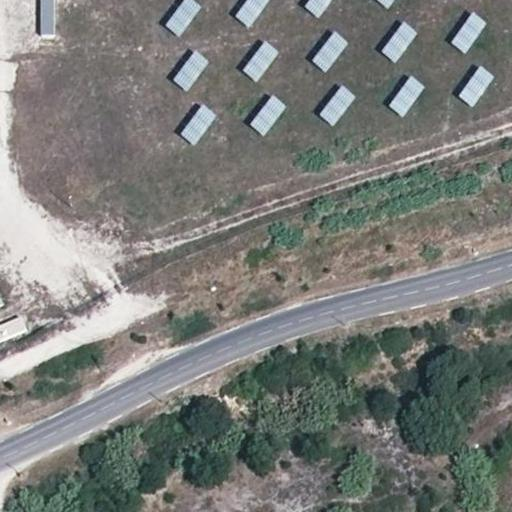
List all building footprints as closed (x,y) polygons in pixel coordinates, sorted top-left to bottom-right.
[(55,38),(54,0),(42,0),(42,38),(55,38)] [(184,40),(200,6),(187,0),(181,0),(167,32),(184,40)] [(246,0),(236,23),(254,31),(267,0),(246,0)] [(323,22),(333,0),(311,0),(305,14),(323,22)] [(395,13),(398,0),(377,0),(375,7),(395,13)] [(472,57),(484,21),(465,15),(453,51),(472,57)] [(382,59),(401,67),(416,32),(397,24),(382,59)] [(329,34),(312,68),(331,76),(347,43),(329,34)] [(243,77),(261,85),(277,50),(259,42),(243,77)] [(175,88),(193,94),(206,59),(187,52),(175,88)] [(459,104),(477,112),(492,77),(474,69),(459,104)] [(407,121),(423,87),(406,79),(389,113),(407,121)] [(320,123),(338,131),(354,96),(336,88),(320,123)] [(268,140),(284,105),(266,97),(250,132),(268,140)] [(198,149),(215,115),(197,106),(180,141),(198,149)] [(0,342),(28,331),(23,320),(0,329),(0,342)]
